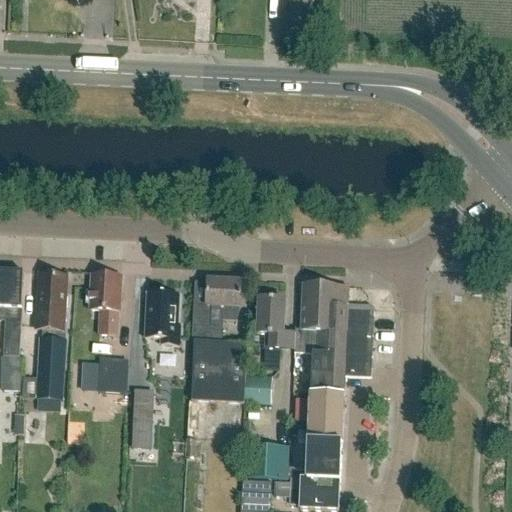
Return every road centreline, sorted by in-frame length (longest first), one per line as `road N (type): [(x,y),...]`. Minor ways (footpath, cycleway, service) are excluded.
road 1 (residential): [(0,226),(210,237),(237,253),(416,261)]
road 2 (tertiary): [(389,86),(0,68)]
road 3 (unclassified): [(387,511),(412,423),(416,261)]
road 4 (tertiary): [(511,156),(443,90),(389,86)]
road 5 (tertiary): [(389,86),(499,183)]
